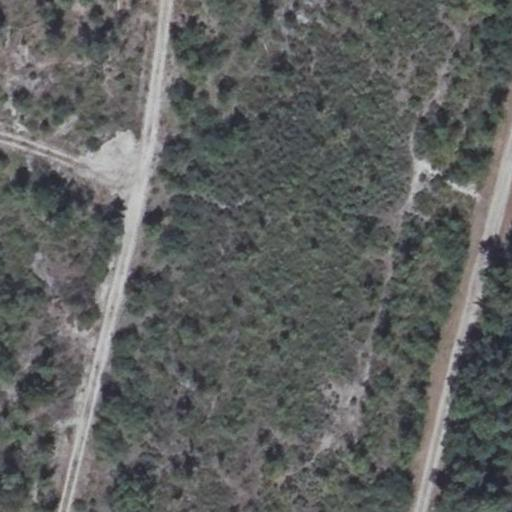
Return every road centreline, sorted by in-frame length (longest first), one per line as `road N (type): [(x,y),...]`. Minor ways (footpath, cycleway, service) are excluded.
road 1 (track): [(60,511),(126,244),(165,0)]
road 2 (track): [(511,149),(421,511)]
